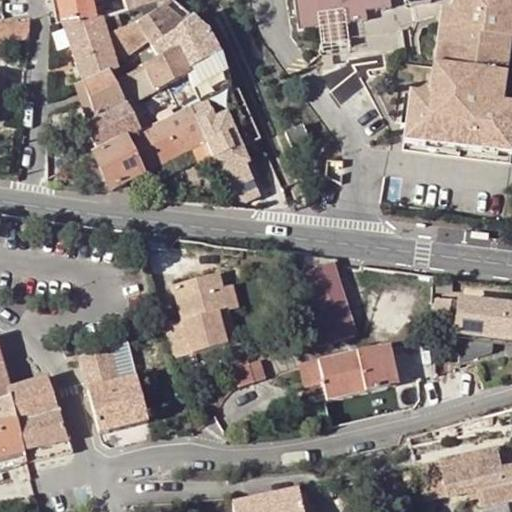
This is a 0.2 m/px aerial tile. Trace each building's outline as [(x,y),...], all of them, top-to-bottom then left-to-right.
[(89,0),(55,0),(60,20),(61,25),(95,23),(89,0)] [(122,0),(127,15),(139,11),(171,1),(170,0),(122,0)] [(344,28),(347,28),(368,25),(368,16),(393,11),(391,0),(294,0),(300,35),(321,32),(324,32),(323,24),(343,21),(344,28)] [(443,12),(437,70),(508,76),(511,43),(511,42),(511,0),(454,0),(453,13),(443,12)] [(193,42),(207,34),(197,24),(171,1),(141,22),(135,26),(147,43),(160,61),(163,58),(176,52),(193,42)] [(127,15),(100,23),(105,38),(135,26),(141,22),(139,11),(127,15)] [(95,23),(61,25),(64,35),(77,70),(81,68),(112,57),(105,38),(100,23),(100,22),(95,23)] [(0,44),(28,42),(28,23),(0,25),(0,44)] [(112,57),(115,65),(147,43),(135,26),(105,38),(112,57)] [(227,90),(231,88),(229,80),(223,63),(221,59),(207,34),(193,42),(176,52),(183,70),(186,78),(198,104),(227,90)] [(183,70),(176,52),(163,58),(160,61),(113,84),(117,93),(125,107),(127,111),(155,95),(163,91),(186,78),(183,70)] [(82,85),(83,87),(109,76),(108,74),(117,71),(115,65),(112,57),(81,68),(77,70),(82,85)] [(437,70),(435,69),(432,98),(413,97),(408,145),(430,147),(431,140),(445,141),(444,149),(486,154),(487,146),(511,148),(511,106),(505,106),(508,76),(437,70)] [(109,76),(83,87),(87,97),(113,84),(109,76)] [(113,84),(87,97),(95,122),(98,120),(125,107),(117,93),(113,84)] [(83,87),(74,92),(78,102),(87,97),(83,87)] [(198,105),(189,109),(206,145),(213,164),(229,200),(235,197),(237,201),(244,201),(257,196),(243,164),(247,162),(232,129),(242,125),(227,90),(198,105)] [(180,113),(189,109),(183,96),(174,101),(180,113)] [(87,97),(78,102),(85,126),(95,122),(87,97)] [(84,127),(98,155),(139,134),(132,122),(129,114),(127,111),(125,107),(98,120),(95,122),(85,126),(84,127)] [(92,158),(110,193),(192,152),(206,145),(189,109),(180,113),(163,122),(139,134),(98,155),(92,158)] [(132,122),(139,134),(163,122),(157,110),(132,122)] [(305,130),(287,138),(288,142),(296,159),(313,150),(305,130)] [(511,164),(511,148),(487,146),(486,154),(444,149),(445,141),(431,140),(430,147),(408,145),(407,153),(511,164)] [(192,152),(199,169),(213,164),(206,145),(192,152)] [(319,348),(356,337),(333,266),(336,266),(337,265),(335,262),(309,257),(289,255),(290,256),(294,269),(295,272),(308,313),(315,337),(319,348)] [(217,276),(207,279),(211,294),(221,291),(217,276)] [(172,358),(172,360),(225,347),(216,316),(226,313),(221,291),(211,294),(207,279),(173,288),(179,310),(183,309),(187,322),(183,323),(163,329),(172,358)] [(230,288),(221,291),(226,313),(236,311),(230,288)] [(511,310),(431,300),(432,331),(457,334),(459,364),(492,355),(495,340),(511,341),(511,310)] [(216,316),(225,347),(235,344),(226,313),(216,316)] [(110,345),(119,385),(136,380),(125,338),(110,345)] [(79,358),(99,436),(147,424),(136,380),(119,385),(110,345),(79,358)] [(390,347),(378,350),(386,389),(398,386),(390,347)] [(322,386),(326,402),(386,389),(378,350),(318,364),(322,386)] [(259,355),(246,359),(254,383),(267,379),(259,355)] [(246,359),(230,365),(237,388),(254,383),(246,359)] [(0,400),(10,398),(8,391),(0,362),(0,400)] [(322,386),(318,364),(301,368),(305,389),(322,386)] [(17,425),(58,413),(48,379),(8,391),(10,398),(11,402),(17,425)] [(18,429),(17,425),(11,402),(10,398),(0,400),(0,456),(23,451),(18,429)] [(26,464),(71,454),(58,413),(17,425),(18,429),(23,451),(25,459),(26,464)] [(0,472),(26,464),(25,459),(23,451),(0,456),(0,472)] [(494,452),(438,463),(414,468),(415,470),(422,507),(447,503),(476,497),(478,511),(480,511),(511,505),(511,467),(499,471),(494,452)] [(296,495),(232,507),(232,511),(315,511),(315,509),(308,510),(305,495),(296,496),(296,495)]
